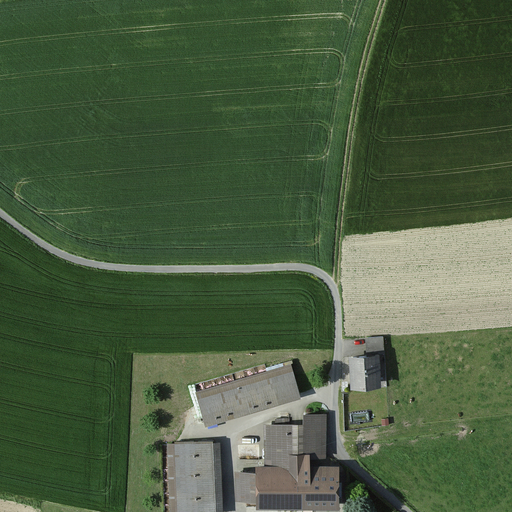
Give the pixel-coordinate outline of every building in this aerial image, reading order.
[(384,349),(383,334),(365,335),(365,350),(384,349)] [(355,390),(386,387),(383,354),(352,357),(355,390)] [(207,424),(301,397),(292,365),(198,393),(207,424)] [(305,426),(267,425),(266,466),(259,466),(259,472),(237,472),(237,502),(258,502),(258,509),(341,509),(341,466),(309,466),(309,456),(328,456),(328,414),(305,414),(305,426)] [(224,511),(221,442),(167,445),(170,511),(224,511)]
